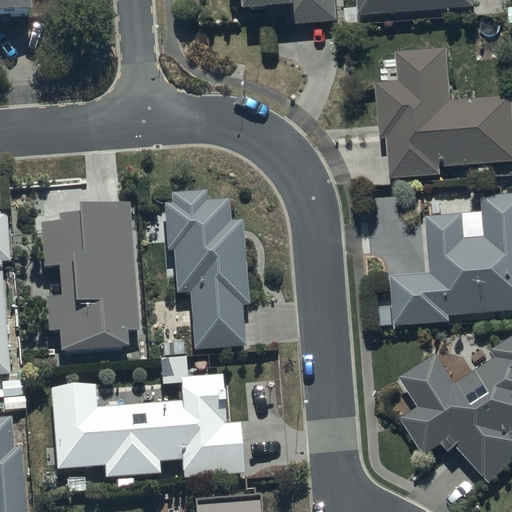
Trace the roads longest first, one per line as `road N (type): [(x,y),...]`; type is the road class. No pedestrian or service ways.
road 1 (residential): [(346,511),(331,436),(314,220),(303,188),(280,153),(244,126),(144,119)]
road 2 (residential): [(0,131),(144,119)]
